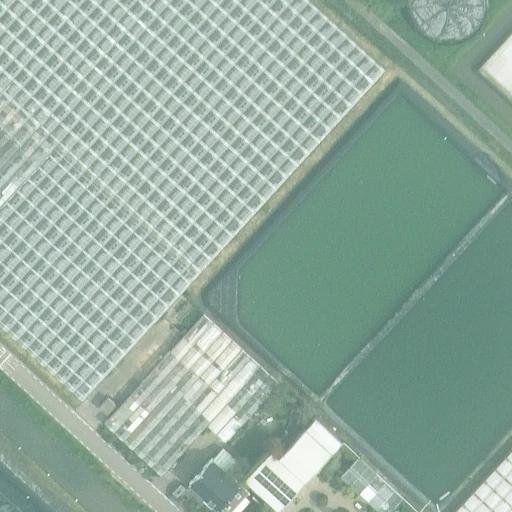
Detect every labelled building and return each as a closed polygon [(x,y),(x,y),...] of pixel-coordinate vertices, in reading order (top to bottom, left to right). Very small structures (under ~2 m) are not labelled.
[(0,0),(0,125),(20,144),(0,165),(0,327),(84,405),(224,250),(389,67),(315,0),(0,0)] [(0,165),(20,144),(0,125),(0,165)] [(127,445),(160,475),(206,425),(226,443),(280,385),(204,315),(104,424),(127,445)] [(107,398),(99,407),(107,415),(115,405),(107,398)] [(315,418),(305,429),(331,453),(341,442),(315,418)] [(278,511),(331,453),(305,429),(278,458),(270,450),(243,479),(278,511)] [(511,511),(511,445),(451,511),(511,511)] [(218,509),(220,506),(227,511),(228,511),(248,490),(228,472),(237,463),(222,450),(213,460),(211,458),(189,482),(218,509)] [(359,457),(341,476),(380,511),(389,511),(402,498),(359,457)]
